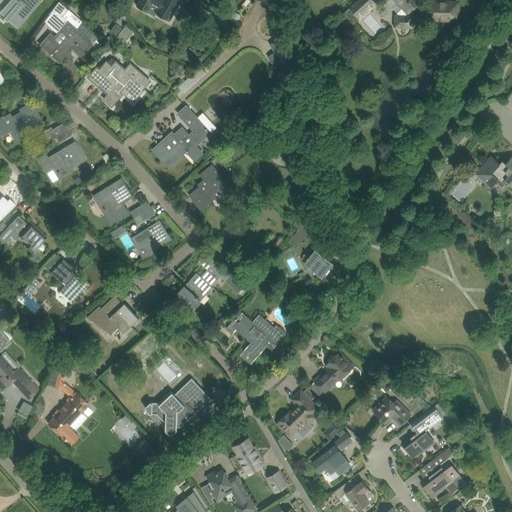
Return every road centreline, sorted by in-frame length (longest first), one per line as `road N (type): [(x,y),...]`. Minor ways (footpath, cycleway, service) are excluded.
road 1 (unclassified): [(147,288),(189,249),(193,235),(93,125),(0,42)]
road 2 (unclassified): [(0,155),(147,288)]
road 3 (unclassified): [(253,401),(325,332),(365,243)]
road 4 (unknown): [(124,158),(256,31)]
road 5 (unclassified): [(131,511),(253,401)]
road 6 (unclassified): [(253,401),(220,349),(147,288)]
